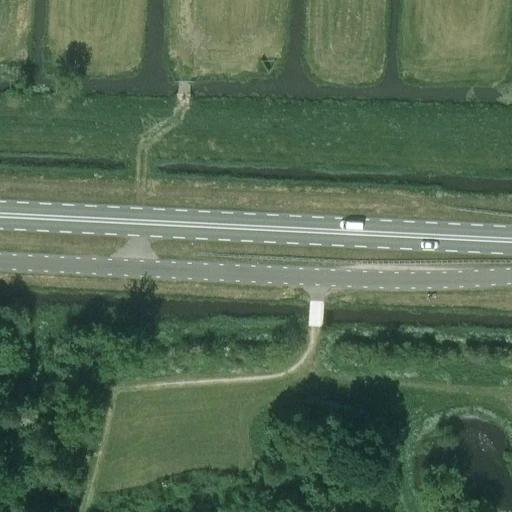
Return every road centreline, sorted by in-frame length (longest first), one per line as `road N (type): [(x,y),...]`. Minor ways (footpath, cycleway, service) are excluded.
road 1 (primary): [(0,215),(511,240)]
road 2 (unclassified): [(511,272),(135,267),(0,256)]
